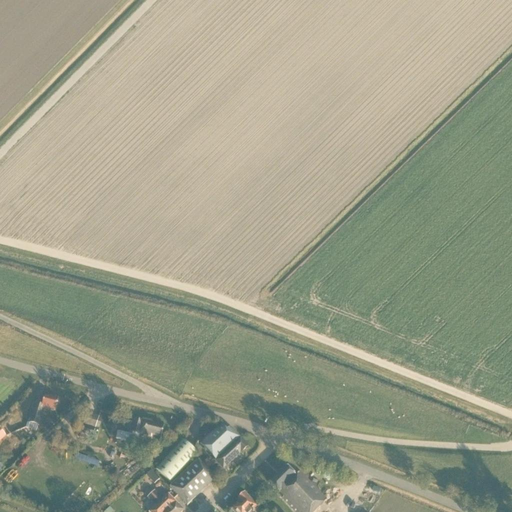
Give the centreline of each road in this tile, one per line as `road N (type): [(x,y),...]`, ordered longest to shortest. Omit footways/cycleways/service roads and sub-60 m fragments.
road 1 (unclassified): [(276,439),(0,361)]
road 2 (unclassified): [(470,511),(276,439)]
